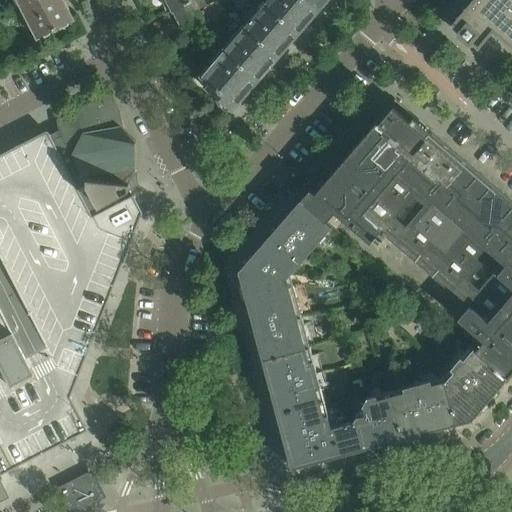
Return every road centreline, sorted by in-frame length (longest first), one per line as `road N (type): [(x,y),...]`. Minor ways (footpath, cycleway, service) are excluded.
road 1 (residential): [(208,222),(391,8)]
road 2 (residential): [(121,54),(208,222)]
road 3 (residential): [(168,397),(179,268),(208,222)]
road 4 (residential): [(0,117),(121,54)]
road 5 (residential): [(209,511),(168,397)]
road 6 (tertiary): [(437,489),(416,486),(320,511)]
